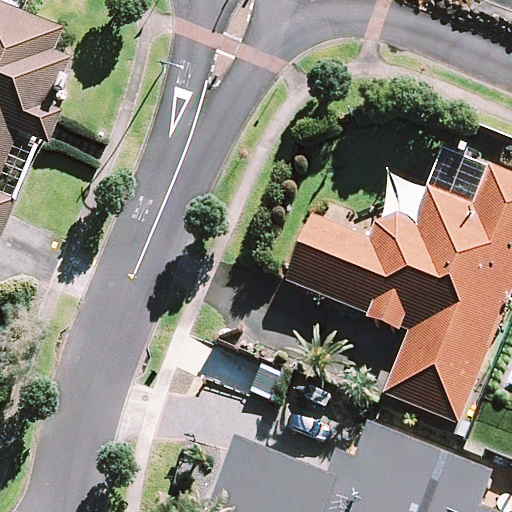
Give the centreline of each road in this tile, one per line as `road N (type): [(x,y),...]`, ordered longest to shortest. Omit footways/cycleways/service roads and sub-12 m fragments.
road 1 (residential): [(67,511),(98,349),(247,0)]
road 2 (residential): [(511,70),(352,0)]
